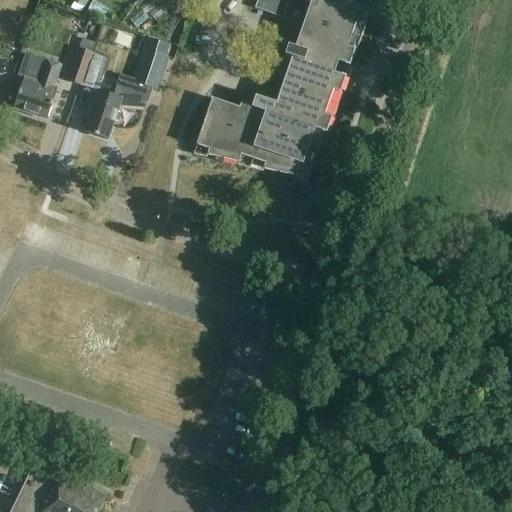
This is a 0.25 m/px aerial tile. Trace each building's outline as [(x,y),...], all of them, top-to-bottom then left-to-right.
[(86,10),(91,0),(73,0),(72,2),(86,10)] [(366,9),(368,0),(257,0),(255,8),(283,18),(289,0),(301,0),(310,3),(295,48),(288,46),(285,56),(292,58),(276,103),(255,96),(252,106),(241,103),(239,108),(212,99),(194,152),(308,180),(324,133),(326,133),(368,10),(366,9)] [(78,50),(68,81),(82,85),(92,55),(78,50)] [(98,90),(84,132),(109,140),(120,105),(141,107),(141,105),(147,105),(153,88),(155,89),(165,58),(143,50),(133,81),(139,83),(136,93),(123,92),(121,97),(98,90)] [(54,86),(61,65),(45,59),(38,82),(24,77),(13,108),(48,120),(58,88),(54,86)] [(13,469),(20,455),(12,451),(5,466),(13,469)] [(96,511),(104,497),(48,469),(47,469),(36,464),(12,511),(96,511)]
